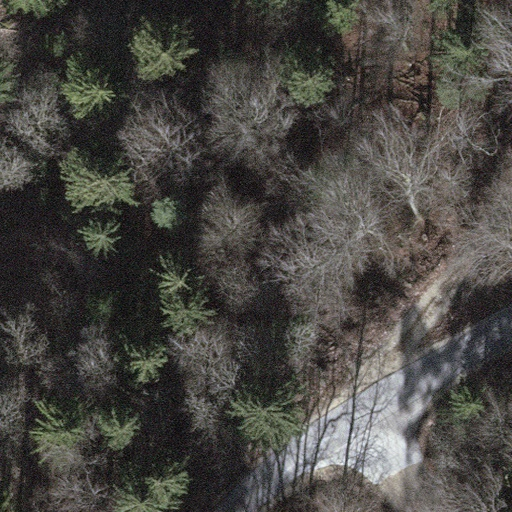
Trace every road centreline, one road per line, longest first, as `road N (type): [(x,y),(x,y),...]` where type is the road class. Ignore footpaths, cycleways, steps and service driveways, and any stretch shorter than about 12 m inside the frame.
road 1 (tertiary): [(511,342),(413,396),(290,511)]
road 2 (track): [(511,215),(447,277),(413,396)]
road 3 (track): [(444,511),(413,396)]
